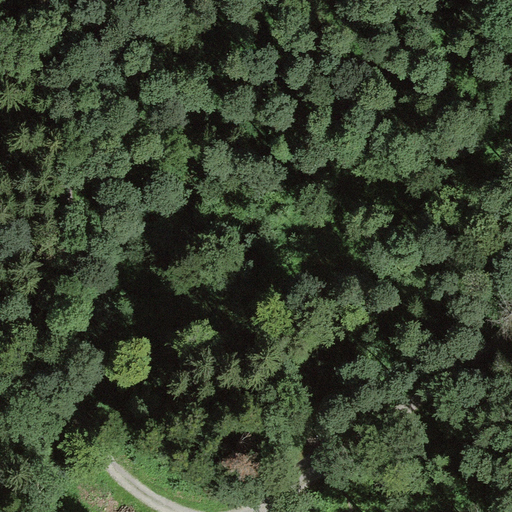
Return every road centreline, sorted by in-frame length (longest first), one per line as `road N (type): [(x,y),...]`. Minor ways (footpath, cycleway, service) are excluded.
road 1 (track): [(37,0),(68,182),(77,395),(102,466),(179,511)]
road 2 (track): [(253,511),(511,318)]
